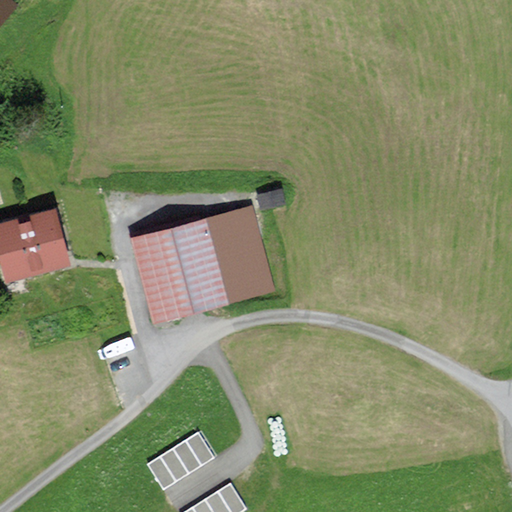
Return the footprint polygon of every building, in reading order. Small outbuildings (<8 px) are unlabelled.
[(14,0),(0,0),(0,23),(17,3),(14,0)] [(53,208),(0,222),(0,237),(9,272),(66,256),(53,208)] [(251,208),(138,236),(157,312),(270,284),(251,208)] [(198,434),(152,463),(166,485),(212,456),(198,434)] [(230,485),(186,511),(236,511),(244,507),(230,485)]
